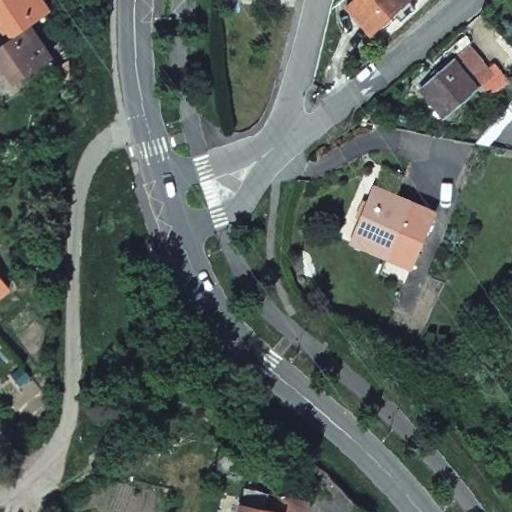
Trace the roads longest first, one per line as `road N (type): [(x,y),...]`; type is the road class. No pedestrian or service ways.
road 1 (residential): [(146,117),(102,144),(85,171),(72,249),(72,407),(63,443),(0,505)]
road 2 (tertiary): [(422,511),(218,316),(169,207)]
road 3 (residential): [(285,139),(467,0)]
road 4 (residential): [(285,139),(317,0)]
road 5 (residential): [(169,207),(285,139)]
